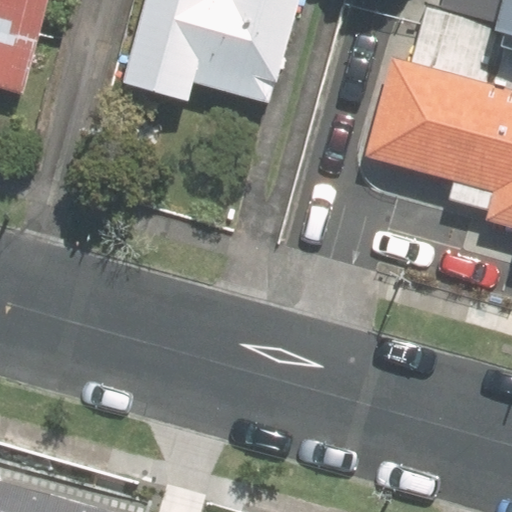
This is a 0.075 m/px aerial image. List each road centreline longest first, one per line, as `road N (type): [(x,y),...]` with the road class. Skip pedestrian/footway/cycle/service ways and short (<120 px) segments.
road 1 (residential): [(0,302),(511,445)]
road 2 (unknown): [(0,291),(88,0)]
